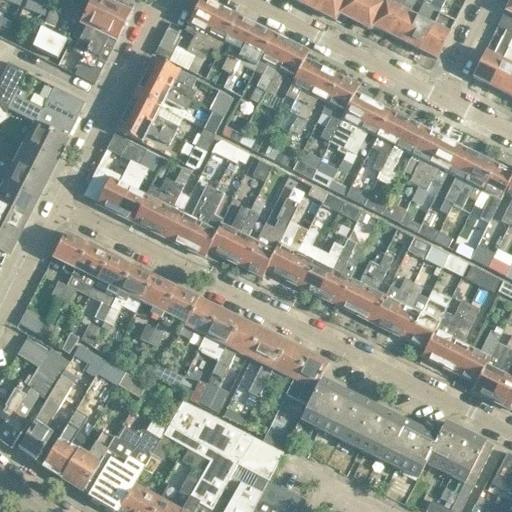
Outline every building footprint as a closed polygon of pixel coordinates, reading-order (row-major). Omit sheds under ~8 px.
[(35,12),(39,3),(30,0),(27,0),(24,7),(35,12)] [(74,75),(93,85),(94,85),(101,72),(130,14),(102,0),(90,0),(72,38),(79,41),(73,53),(83,58),(74,75)] [(186,53),(194,57),(219,8),(202,0),(199,0),(184,31),(194,36),(186,53)] [(304,0),(302,6),(318,14),(324,0),(304,0)] [(324,0),(318,14),(335,22),(338,15),(337,14),(344,0),(324,0)] [(344,0),(337,14),(338,15),(354,23),(365,0),(344,0)] [(365,0),(354,23),(369,31),(384,2),(384,0),(365,0)] [(388,35),(405,0),(394,0),(392,5),(384,2),(369,31),(370,31),(372,28),(388,35)] [(404,44),(417,18),(408,14),(414,0),(405,0),(388,35),(404,44)] [(39,3),(35,12),(46,16),(49,8),(39,3)] [(417,18),(404,44),(419,51),(438,13),(439,11),(437,11),(425,5),(424,4),(417,18)] [(219,8),(194,57),(203,61),(209,49),(218,54),(224,43),(237,18),(219,8)] [(438,13),(419,51),(436,60),(449,34),(455,22),(438,13)] [(488,86),(511,38),(511,20),(502,16),(497,27),(506,31),(493,56),(484,52),(472,78),(488,86)] [(221,70),(229,75),(254,26),(237,18),(224,43),(233,47),(221,70)] [(254,26),(229,75),(236,78),(241,67),(253,73),(253,72),(272,35),(254,26)] [(41,30),(32,48),(56,60),(65,42),(45,32),(41,30)] [(262,76),(250,100),(260,105),(266,93),(291,45),(272,35),(253,72),(262,76)] [(511,38),(488,86),(505,94),(511,79),(511,64),(510,64),(511,59),(511,38)] [(160,44),(155,54),(169,62),(174,51),(173,51),(160,44)] [(291,45),(266,93),(273,97),(285,74),(294,78),(295,79),(304,60),(305,60),(308,53),(291,45)] [(153,59),(143,77),(191,102),(196,93),(189,90),(194,80),(178,72),(153,59)] [(322,69),(305,60),(304,60),(295,79),(294,78),(285,97),(294,102),(289,113),(297,118),(322,69)] [(318,99),(326,103),(339,78),(322,69),(297,118),(290,132),(299,136),(306,122),(318,99)] [(0,107),(4,114),(7,110),(8,109),(67,139),(84,104),(53,88),(42,110),(24,101),(28,94),(18,89),(22,82),(21,81),(20,82),(3,74),(0,79),(0,107)] [(134,94),(160,107),(164,99),(187,110),(191,102),(143,77),(134,94)] [(354,94),(354,95),(358,88),(339,78),(326,103),(321,114),(330,118),(320,138),(330,143),(342,120),(341,120),(354,94)] [(233,100),(218,92),(209,111),(213,112),(224,118),(233,100)] [(134,94),(125,112),(173,137),(182,119),(160,107),(134,94)] [(341,120),(342,120),(330,143),(338,147),(336,152),(345,156),(372,103),(354,95),(354,94),(341,120)] [(345,156),(338,170),(347,174),(367,133),(377,138),(389,112),(372,103),(345,156)] [(8,109),(7,110),(30,122),(20,142),(56,160),(67,139),(8,109)] [(125,112),(116,131),(141,144),(146,134),(169,145),(173,137),(125,112)] [(213,112),(204,130),(215,135),(224,118),(213,112)] [(372,169),(380,173),(406,121),(389,112),(377,138),(371,149),(380,153),(374,165),(372,169)] [(403,151),(411,155),(424,130),(406,121),(380,173),(376,181),(388,187),(394,176),(391,174),(403,151)] [(207,153),(215,135),(204,130),(195,147),(207,153)] [(411,155),(402,174),(411,178),(409,183),(418,188),(443,139),(424,130),(411,155)] [(232,131),(228,139),(237,144),(242,136),(232,131)] [(146,153),(113,136),(106,150),(130,162),(139,167),(146,153)] [(242,136),(237,144),(249,150),(253,142),(242,136)] [(46,179),(56,160),(20,142),(13,138),(3,158),(10,162),(46,179)] [(441,184),(447,173),(460,148),(443,139),(418,188),(426,192),(432,180),(441,184)] [(229,161),(230,161),(236,150),(221,142),(217,143),(212,152),(229,161)] [(268,145),(262,156),(273,162),(278,153),(279,151),(268,145)] [(195,147),(190,157),(202,163),(207,153),(195,147)] [(453,205),(477,157),(460,148),(447,173),(456,178),(439,211),(447,216),(452,205),(453,205)] [(248,156),(236,150),(230,161),(235,164),(237,162),(244,165),(248,156)] [(146,153),(139,167),(147,171),(152,174),(159,159),(146,153)] [(290,159),(278,153),(273,162),(285,168),(290,159)] [(475,202),(481,191),(494,165),(477,157),(453,205),(461,210),(467,198),(475,202)] [(272,168),(259,161),(252,176),(265,182),(272,168)] [(292,172),(311,181),(315,172),(316,171),(298,161),(292,172)] [(36,199),(46,179),(10,162),(0,180),(36,199)] [(139,167),(130,162),(122,178),(98,166),(83,196),(97,203),(96,205),(115,214),(138,169),(139,167)] [(491,195),(479,219),(488,223),(504,193),(503,193),(511,174),(494,165),(481,191),(491,195)] [(138,169),(115,214),(133,223),(146,197),(136,192),(147,171),(139,167),(138,169)] [(174,186),(151,232),(168,241),(181,215),(172,211),(190,175),(182,171),(174,186)] [(332,181),(315,172),(311,181),(328,190),(332,181)] [(511,197),(511,199),(501,221),(509,225),(511,219),(511,174),(503,193),(504,193),(511,197)] [(0,204),(26,218),(36,199),(0,180),(0,204)] [(146,197),(133,223),(151,232),(174,186),(165,181),(159,192),(151,188),(146,197)] [(332,181),(328,190),(346,198),(350,191),(350,190),(332,181)] [(181,215),(168,241),(185,249),(214,191),(206,187),(190,219),(181,215)] [(350,190),(350,191),(346,198),(363,207),(368,197),(368,196),(352,187),(350,190)] [(307,196),(321,204),(326,195),(311,188),(307,196)] [(214,191),(185,249),(204,258),(208,251),(221,226),(223,222),(213,217),(223,196),(214,191)] [(320,205),(338,214),(343,204),(326,195),(321,204),(320,205)] [(386,206),(368,197),(363,207),(381,216),(386,206)] [(243,269),(256,243),(247,239),(258,217),(264,205),(256,201),(250,213),(226,260),(243,269)] [(256,243),(243,269),(262,278),(265,271),(279,246),(280,245),(292,220),(297,209),(285,203),(275,222),(277,223),(273,229),(266,225),(256,243)] [(0,228),(17,237),(26,218),(0,204),(0,228)] [(360,212),(343,204),(338,214),(355,223),(360,212)] [(399,225),(403,218),(405,214),(386,204),(386,206),(381,216),(399,225)] [(226,260),(250,213),(241,209),(230,230),(221,226),(208,251),(226,260)] [(362,213),(358,221),(365,225),(369,217),(362,213)] [(420,226),(403,218),(399,225),(416,234),(420,226)] [(416,234),(434,243),(439,233),(421,224),(420,226),(416,234)] [(17,237),(0,228),(0,268),(0,269),(1,269),(1,267),(0,267),(6,257),(17,237)] [(279,246),(265,271),(283,280),(307,232),(298,228),(288,249),(280,245),(279,246)] [(320,251),(311,247),(316,237),(307,232),(283,280),(301,289),(320,251)] [(453,240),(439,233),(434,243),(448,249),(453,240)] [(71,276),(87,245),(64,234),(52,259),(64,265),(61,271),(71,276)] [(424,261),(431,248),(414,239),(407,252),(424,261)] [(354,269),(345,264),(351,254),(355,245),(346,241),(342,250),(318,297),(336,306),(348,280),(354,269)] [(459,244),(455,253),(469,260),(473,251),(459,244)] [(97,281),(109,256),(87,245),(71,276),(81,281),(84,274),(97,281)] [(318,297),(342,250),(333,245),(328,256),(320,251),(301,289),(318,297)] [(487,269),(493,258),(494,255),(476,246),(473,251),(469,260),(487,269)] [(371,323),(384,298),(375,294),(386,272),(392,260),(383,255),(377,268),(354,315),(371,323)] [(97,281),(88,299),(100,304),(93,318),(102,323),(130,266),(109,256),(97,281)] [(461,277),(467,265),(448,256),(442,268),(461,277)] [(511,267),(493,258),(487,269),(505,278),(511,267)] [(354,315),(377,268),(368,263),(357,284),(348,280),(336,306),(354,315)] [(134,315),(140,302),(153,278),(130,266),(102,323),(111,327),(118,313),(120,308),(134,315)] [(465,279),(479,286),(485,274),(471,267),(465,279)] [(499,281),(485,274),(479,286),(493,294),(499,281)] [(159,320),(174,288),(153,278),(140,302),(151,308),(148,315),(159,320)] [(404,280),(398,291),(389,287),(384,298),(371,323),(389,332),(413,285),(404,280)] [(50,297),(59,302),(66,288),(57,283),(50,297)] [(511,300),(511,287),(502,283),(497,293),(511,300)] [(413,285),(389,332),(406,340),(418,315),(411,311),(421,289),(413,285)] [(66,288),(59,302),(68,306),(74,292),(66,288)] [(184,324),(196,299),(174,288),(159,320),(170,325),(173,319),(184,324)] [(203,337),(217,309),(196,299),(184,324),(178,336),(188,340),(192,331),(203,337)] [(406,340),(425,350),(434,331),(435,331),(443,314),(445,310),(426,300),(418,315),(406,340)] [(439,366),(463,319),(469,306),(460,302),(454,314),(452,318),(443,314),(435,331),(434,331),(425,350),(421,357),(439,366)] [(469,306),(463,319),(439,366),(457,375),(470,349),(461,344),(471,323),(477,311),(469,306)] [(217,363),(238,320),(217,309),(203,337),(195,353),(217,363)] [(18,324),(41,337),(49,323),(25,311),(18,324)] [(221,379),(234,352),(245,358),(259,330),(238,320),(217,363),(211,374),(221,379)] [(146,345),(154,330),(145,326),(137,340),(146,345)] [(470,349),(457,375),(475,384),(496,344),(499,337),(502,332),(494,328),(492,333),(489,332),(479,353),(470,349)] [(163,335),(154,330),(146,345),(155,349),(163,335)] [(249,359),(258,364),(261,365),(246,394),(257,399),(285,343),(259,330),(245,358),(249,359)] [(69,335),(61,350),(68,354),(77,340),(69,335)] [(475,384),(472,391),(490,401),(511,356),(511,337),(510,336),(504,348),(496,344),(475,384)] [(47,353),(26,340),(17,356),(37,368),(47,353)] [(292,381),(305,353),(285,343),(257,399),(267,404),(279,379),(281,376),(292,381)] [(72,356),(88,367),(85,373),(94,379),(98,373),(104,362),(78,347),(72,356)] [(12,415),(0,431),(0,441),(11,449),(13,447),(28,427),(20,421),(36,396),(45,402),(63,371),(68,363),(49,351),(48,353),(47,353),(38,368),(26,387),(30,389),(28,392),(25,397),(14,416),(12,415)] [(306,408),(320,379),(327,364),(305,353),(292,381),(284,397),(306,408)] [(511,356),(490,401),(509,410),(511,411),(511,356)] [(117,386),(117,387),(125,374),(104,362),(98,373),(118,385),(117,386)] [(177,388),(179,384),(182,378),(159,367),(158,366),(152,376),(177,388)] [(45,402),(17,450),(42,467),(59,438),(53,433),(52,434),(45,430),(61,404),(77,380),(63,371),(45,402)] [(130,377),(125,374),(117,387),(138,399),(146,386),(130,377)] [(339,440),(359,399),(320,379),(306,408),(300,421),(339,440)] [(198,381),(194,391),(189,401),(198,406),(198,405),(207,386),(198,381)] [(207,386),(198,405),(216,413),(226,393),(208,384),(207,386)] [(0,404),(0,431),(12,415),(14,416),(25,397),(14,390),(4,408),(0,404)] [(377,459),(398,418),(359,399),(339,440),(377,459)] [(182,403),(163,437),(172,442),(187,450),(210,462),(202,475),(191,495),(181,511),(211,511),(230,478),(236,466),(240,458),(242,459),(254,438),(242,433),(182,403)] [(59,438),(42,467),(60,479),(76,451),(70,447),(79,434),(87,420),(78,414),(80,409),(78,408),(59,438)] [(238,416),(234,424),(242,428),(246,420),(238,416)] [(424,464),(436,437),(398,418),(377,459),(418,479),(425,464),(424,464)] [(424,464),(425,464),(445,475),(464,484),(450,511),(431,502),(425,511),(460,511),(493,447),(445,423),(437,437),(436,437),(424,464)] [(113,441),(83,491),(91,496),(90,497),(115,511),(119,511),(137,482),(144,470),(151,458),(157,448),(142,439),(144,435),(140,433),(133,435),(121,427),(113,441)] [(264,439),(263,443),(283,452),(287,444),(288,442),(283,440),(268,432),(264,439)] [(76,451),(60,479),(82,493),(83,491),(113,441),(101,434),(87,458),(76,451)] [(283,452),(263,443),(254,438),(242,459),(240,458),(236,466),(256,477),(268,483),(272,475),(283,454),(282,454),(283,452)] [(187,450),(180,463),(202,475),(210,462),(187,450)] [(511,456),(507,454),(495,475),(506,481),(511,483),(511,456)] [(159,463),(151,458),(144,470),(152,475),(159,463)] [(511,483),(506,481),(495,475),(490,484),(511,496),(511,483)] [(251,511),(252,511),(268,483),(256,477),(250,489),(239,483),(222,511),(251,511)] [(137,482),(119,511),(147,511),(155,498),(145,492),(147,488),(137,482)] [(300,511),(306,502),(268,483),(252,511),(254,511),(300,511)] [(155,498),(147,511),(181,511),(191,495),(181,490),(171,507),(159,500),(155,498)] [(444,491),(440,502),(451,507),(456,497),(444,491)] [(505,511),(478,498),(473,508),(481,511),(505,511)]
